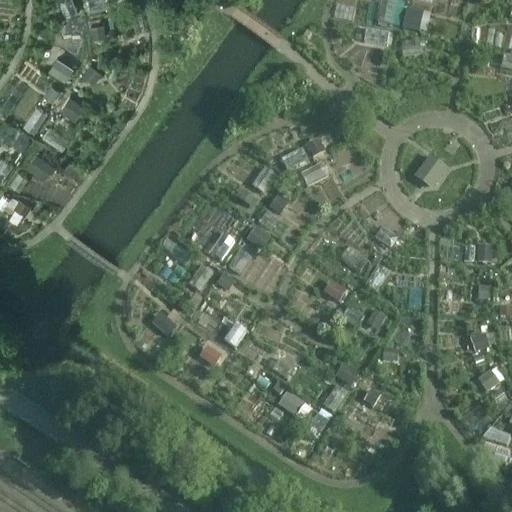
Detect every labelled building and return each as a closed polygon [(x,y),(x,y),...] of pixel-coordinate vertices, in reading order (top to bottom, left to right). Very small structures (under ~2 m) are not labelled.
[(72,0),(65,0),(59,3),(64,17),(77,13),(72,0)] [(107,0),(85,0),(84,0),(88,13),(110,8),(107,0)] [(381,1),(377,24),(390,27),(394,4),(381,1)] [(417,33),(421,15),(407,12),(403,30),(417,33)] [(115,17),(107,19),(110,29),(117,27),(115,17)] [(103,25),(91,27),(93,38),(102,37),(104,33),(103,25)] [(366,31),(363,45),(386,49),(389,35),(366,31)] [(424,44),(401,46),(402,60),(426,58),(424,44)] [(58,58),(50,70),(65,80),(73,68),(58,58)] [(511,59),(503,58),(501,71),(511,72),(511,59)] [(91,66),(84,75),(91,81),(96,79),(101,73),(91,66)] [(110,67),(108,77),(115,79),(118,69),(110,67)] [(50,85),(43,95),(52,102),(59,91),(50,85)] [(70,97),(61,110),(71,116),(80,104),(70,97)] [(36,107),(23,127),(33,134),(46,114),(36,107)] [(50,127),(42,138),(61,151),(69,140),(50,127)] [(24,138),(18,147),(22,150),(29,141),(24,138)] [(319,145),(308,150),(313,160),(323,155),(319,145)] [(301,152),(281,162),(287,174),(308,163),(301,152)] [(37,155),(28,167),(41,176),(49,164),(37,155)] [(2,159),(0,161),(0,183),(12,166),(2,159)] [(436,187),(447,171),(431,159),(419,175),(421,182),(428,188),(436,187)] [(322,167),(301,177),(306,188),(328,178),(322,167)] [(18,171),(8,184),(15,188),(25,175),(18,171)] [(265,171),(252,189),(263,197),(276,179),(265,171)] [(3,194),(0,198),(0,209),(2,211),(10,199),(3,194)] [(244,196),(239,202),(249,209),(253,203),(244,196)] [(19,200),(15,207),(25,213),(29,206),(19,200)] [(278,201),(271,210),(279,216),(286,207),(278,201)] [(268,215),(260,226),(269,233),(277,222),(268,215)] [(382,230),(375,241),(390,251),(397,241),(382,230)] [(255,232),(248,242),(258,249),(265,239),(255,232)] [(223,236),(210,256),(221,263),(234,244),(223,236)] [(464,249),(463,264),(474,265),(474,250),(464,249)] [(349,250),(341,261),(359,275),(368,264),(349,250)] [(240,254),(229,270),(240,278),(251,261),(240,254)] [(479,254),(479,265),(490,266),(490,255),(479,254)] [(201,268),(188,288),(200,295),(213,276),(201,268)] [(378,268),(365,288),(377,295),(389,276),(378,268)] [(224,278),(217,287),(223,291),(230,282),(224,278)] [(336,288),(330,298),(340,304),(346,294),(336,288)] [(488,290),(480,290),(480,303),(488,303),(488,290)] [(182,303),(178,310),(184,315),(189,308),(182,303)] [(349,310),(341,321),(356,331),(364,320),(349,310)] [(511,311),(501,311),(500,319),(511,319),(511,311)] [(375,314),(369,324),(378,330),(384,321),(375,314)] [(164,321),(157,329),(168,339),(175,330),(164,321)] [(236,327),(224,343),(235,350),(246,334),(236,327)] [(484,338),(473,342),(477,354),(488,349),(484,338)] [(392,364),(394,353),(385,352),(383,363),(392,364)] [(211,353),(205,363),(214,369),(220,360),(211,353)] [(483,358),(473,361),(475,368),(485,364),(483,358)] [(280,362),(273,373),(286,382),(293,370),(280,362)] [(347,371),(341,381),(351,388),(357,378),(347,371)] [(490,375),(478,383),(486,395),(498,387),(490,375)] [(336,389),(323,408),(334,416),(347,397),(336,389)] [(370,394),(364,403),(374,409),(380,400),(370,394)] [(501,394),(491,400),(497,408),(506,401),(501,394)] [(301,404),(288,395),(278,409),(292,418),(301,404)] [(318,417),(310,429),(320,435),(328,424),(318,417)]
